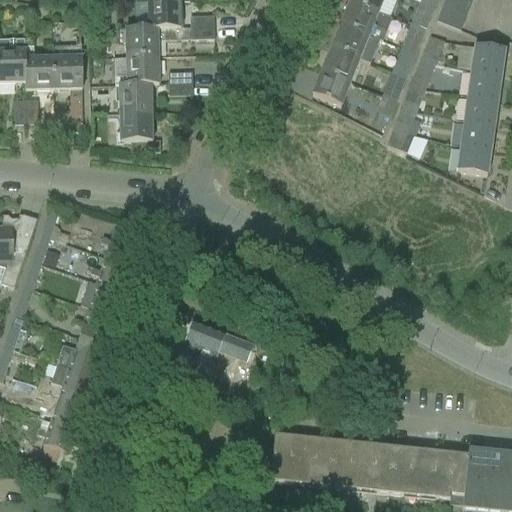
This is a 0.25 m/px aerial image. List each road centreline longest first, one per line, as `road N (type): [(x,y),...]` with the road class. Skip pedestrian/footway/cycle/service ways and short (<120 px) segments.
road 1 (residential): [(186,205),(511,379)]
road 2 (residential): [(186,205),(84,487)]
road 3 (residential): [(282,0),(186,205)]
road 4 (residential): [(0,173),(140,189),(186,205)]
